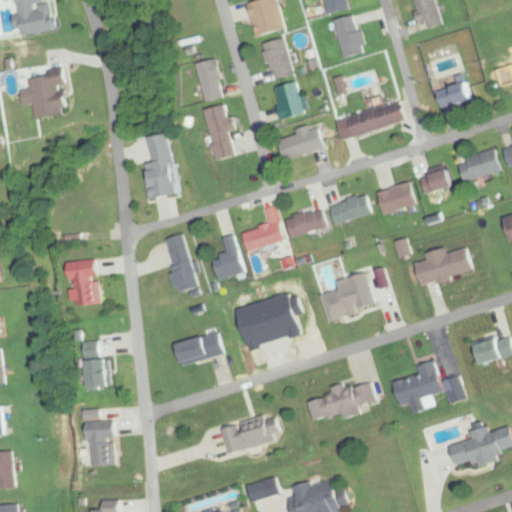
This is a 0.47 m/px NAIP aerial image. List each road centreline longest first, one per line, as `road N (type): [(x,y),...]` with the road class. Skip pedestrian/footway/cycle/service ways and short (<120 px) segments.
road 1 (residential): [(511,300),(148,417)]
road 2 (residential): [(155,511),(130,269),(136,241)]
road 3 (residential): [(511,118),(276,192)]
road 4 (residential): [(276,192),(222,0)]
road 5 (residential): [(424,147),(383,0)]
road 6 (residential): [(136,241),(151,229),(276,192)]
